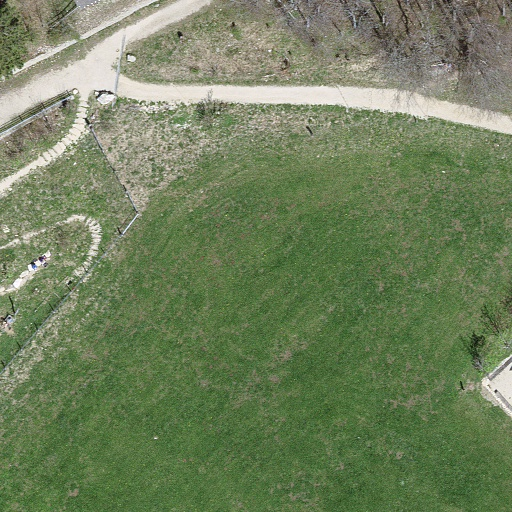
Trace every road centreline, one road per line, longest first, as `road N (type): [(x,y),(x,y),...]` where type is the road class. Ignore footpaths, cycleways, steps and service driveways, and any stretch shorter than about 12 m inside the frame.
road 1 (track): [(81,64),(137,88),(373,95),(511,123)]
road 2 (track): [(81,64),(208,0)]
